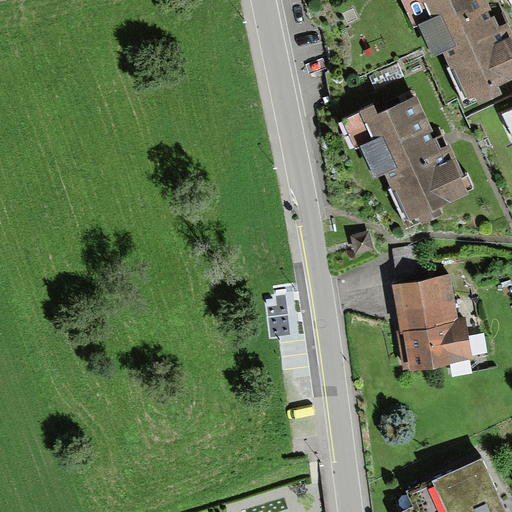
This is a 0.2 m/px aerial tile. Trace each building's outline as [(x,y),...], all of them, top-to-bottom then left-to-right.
[(498,27),(485,0),(408,0),(435,58),(444,54),(467,104),(511,83),(511,38),(505,24),(498,27)] [(438,146),(413,92),(384,105),(382,99),(347,115),(377,180),(385,176),(409,227),(471,198),(447,146),(440,150),(438,146)] [(421,270),(417,244),(390,248),(395,275),(421,270)] [(455,318),(448,273),(393,281),(402,338),(406,365),(471,355),(465,316),(455,318)] [(511,511),(508,505),(484,449),(390,490),(399,511),(511,511)]
